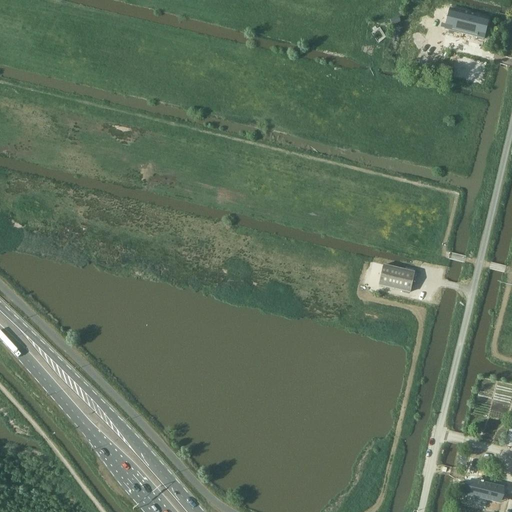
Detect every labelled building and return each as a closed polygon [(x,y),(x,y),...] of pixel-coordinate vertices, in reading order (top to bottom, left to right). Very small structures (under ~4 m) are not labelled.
[(449,9),(445,29),(484,38),(488,19),(449,9)] [(380,42),(387,36),(380,27),(372,33),(380,42)] [(458,54),(453,77),(483,83),(487,61),(458,54)] [(379,288),(411,293),(414,273),(382,266),(379,288)] [(475,481),(471,497),(496,503),(500,487),(491,485),(491,486),(487,485),(487,484),(483,483),(483,482),(481,482),(481,483),(475,481)]
